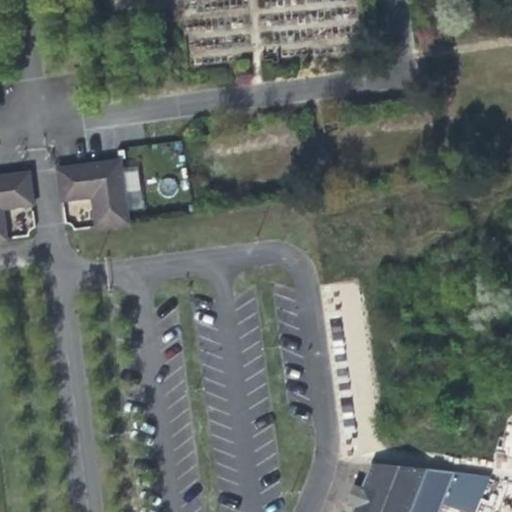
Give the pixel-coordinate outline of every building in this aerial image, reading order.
[(62,172),(66,203),(96,199),(98,211),(100,230),(133,225),(125,163),(62,172)] [(6,211),(37,207),(33,175),(15,178),(16,186),(13,191),(0,192),(0,242),(9,242),(7,226),(6,211)] [(15,178),(0,179),(0,192),(13,191),(16,186),(15,178)] [(371,468),(363,490),(355,509),(353,511),(436,511),(441,501),(470,511),(477,511),(491,479),(424,473),(371,468)] [(347,506),(355,509),(363,490),(354,486),(347,506)]
